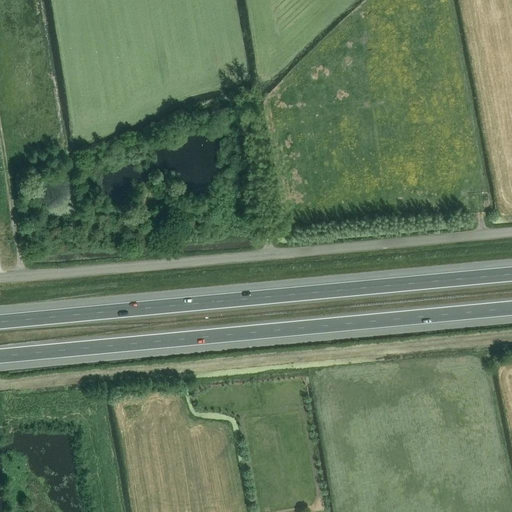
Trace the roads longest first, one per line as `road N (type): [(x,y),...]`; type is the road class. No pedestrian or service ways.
road 1 (motorway): [(0,356),(511,308)]
road 2 (motorway): [(511,274),(0,322)]
road 3 (unclassified): [(0,278),(511,233)]
road 4 (track): [(237,89),(269,254)]
road 5 (track): [(22,276),(0,133)]
